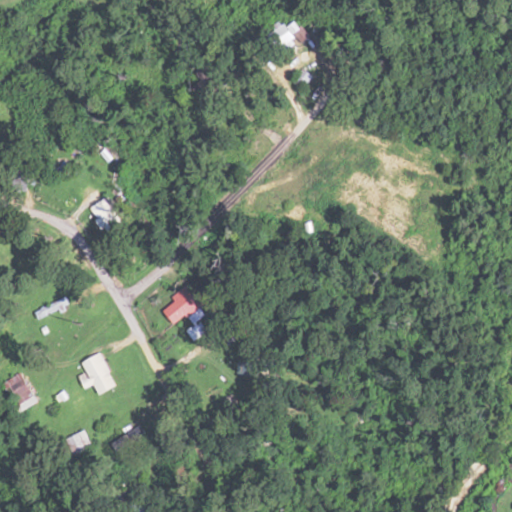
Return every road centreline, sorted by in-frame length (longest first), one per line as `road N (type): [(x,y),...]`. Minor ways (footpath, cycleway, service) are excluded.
road 1 (residential): [(368,369),(138,249),(34,139),(0,126)]
road 2 (residential): [(201,282),(422,0)]
